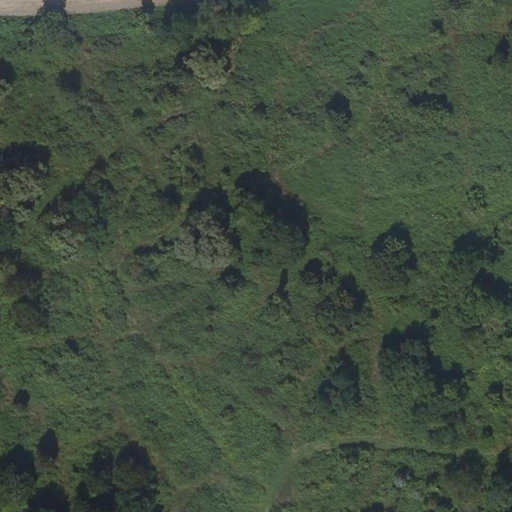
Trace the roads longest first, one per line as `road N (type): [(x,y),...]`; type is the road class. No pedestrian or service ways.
road 1 (track): [(268,511),(296,453),(330,445),(511,465)]
road 2 (track): [(0,280),(147,243)]
